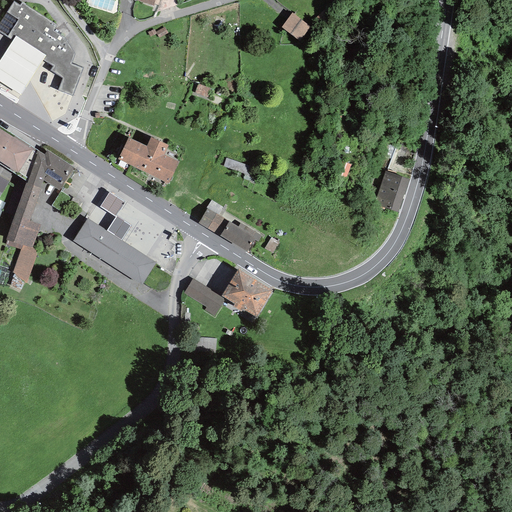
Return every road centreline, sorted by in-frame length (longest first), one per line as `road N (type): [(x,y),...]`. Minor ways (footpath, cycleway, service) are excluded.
road 1 (secondary): [(446,0),(421,167),(403,224),(374,266),(338,284),(301,286),(203,235)]
road 2 (unclassified): [(203,235),(180,274),(169,368),(153,399),(23,500),(0,508)]
road 3 (residential): [(72,152),(119,39),(224,0)]
road 4 (secondary): [(203,235),(72,152)]
road 5 (track): [(169,368),(173,468),(161,511)]
